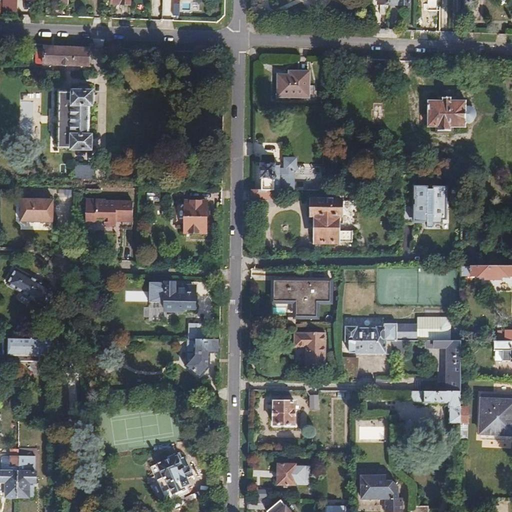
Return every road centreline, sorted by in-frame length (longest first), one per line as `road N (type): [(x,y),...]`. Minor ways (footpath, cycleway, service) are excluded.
road 1 (residential): [(235,385),(239,38)]
road 2 (residential): [(511,50),(239,38)]
road 3 (residential): [(239,38),(0,27)]
road 4 (residential): [(235,385),(388,385)]
road 5 (residential): [(233,511),(235,385)]
